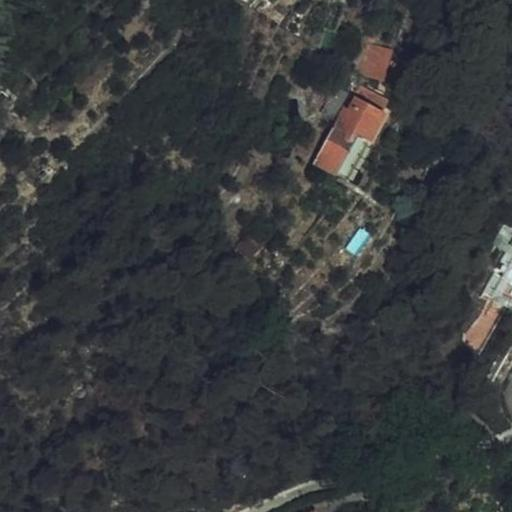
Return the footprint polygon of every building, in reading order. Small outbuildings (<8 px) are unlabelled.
[(511,0),(502,0),(511,8),(511,0)] [(378,36),(362,62),(377,73),(393,47),(378,36)] [(346,84),(339,96),(335,94),(327,105),(301,147),(334,168),(376,104),(346,84)] [(344,163),(355,169),(370,142),(359,136),(344,163)] [(499,294),(509,279),(496,271),(511,243),(511,219),(508,225),(500,221),(496,229),(504,233),(476,281),(499,294)] [(278,511),(277,511),(310,511),(304,498),(278,511)]
